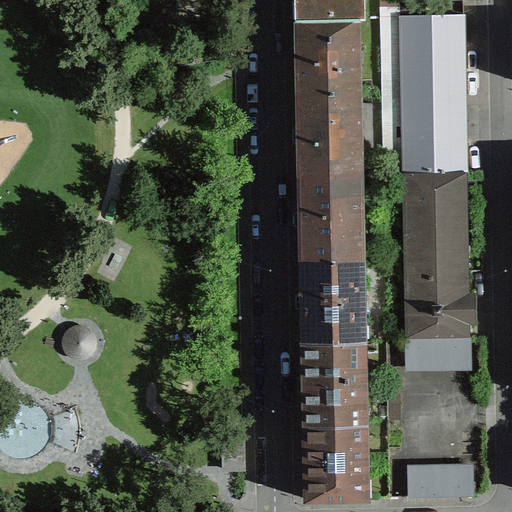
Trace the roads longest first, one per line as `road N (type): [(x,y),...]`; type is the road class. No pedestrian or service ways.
road 1 (residential): [(275,511),(266,0)]
road 2 (residential): [(502,511),(497,132)]
road 3 (residential): [(497,132),(495,0)]
